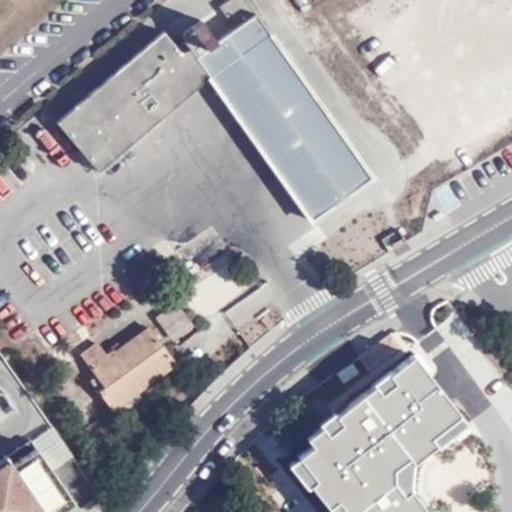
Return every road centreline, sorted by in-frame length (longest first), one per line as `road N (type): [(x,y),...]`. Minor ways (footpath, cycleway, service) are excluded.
road 1 (residential): [(144,511),(218,418),(314,330),(511,213)]
road 2 (unknown): [(314,330),(436,511)]
